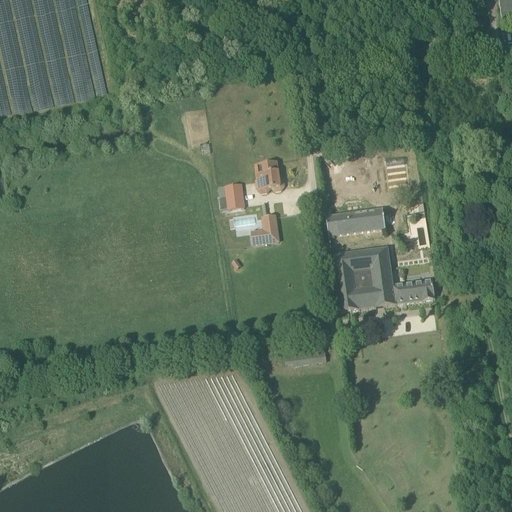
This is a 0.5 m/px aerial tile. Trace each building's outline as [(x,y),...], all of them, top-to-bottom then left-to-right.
[(511,21),(511,0),(498,0),(501,23),(511,21)] [(276,194),(281,193),(284,189),(284,183),(279,180),(278,173),(277,173),(276,164),(271,165),(268,163),(264,164),(262,166),(255,167),(257,184),(265,183),(266,191),(271,191),(276,194)] [(222,214),(244,211),(241,187),(218,190),(222,214)] [(329,239),(330,239),(386,232),(383,212),(326,220),(329,239)] [(266,220),(268,236),(252,238),(253,248),(279,244),(275,218),(266,220)] [(339,315),(368,311),(396,308),(394,288),(388,251),(331,258),(339,315)] [(396,308),(435,302),(434,292),(432,282),(394,288),(396,308)] [(293,369),(326,365),(324,352),(285,357),(286,368),(293,367),(293,369)]
